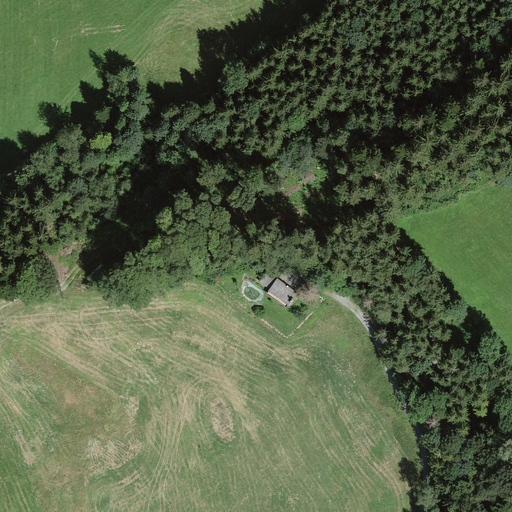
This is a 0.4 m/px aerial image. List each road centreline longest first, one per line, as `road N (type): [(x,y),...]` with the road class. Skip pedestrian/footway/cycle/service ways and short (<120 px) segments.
road 1 (track): [(312,117),(281,140),(196,236),(155,254),(107,252),(77,267),(58,289),(0,306)]
road 2 (track): [(422,511),(421,444),(372,334),(356,311),(308,279)]
road 3 (track): [(0,177),(97,107),(137,58)]
